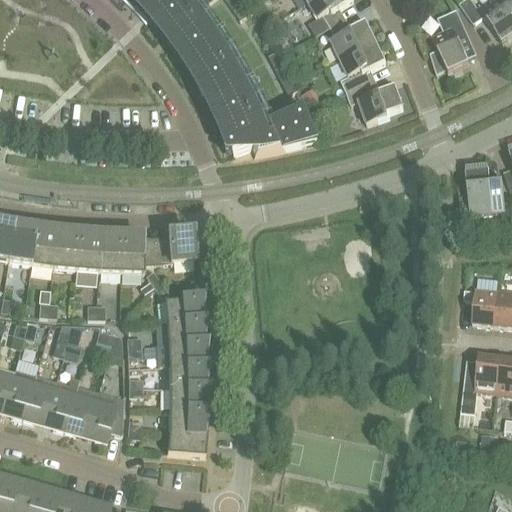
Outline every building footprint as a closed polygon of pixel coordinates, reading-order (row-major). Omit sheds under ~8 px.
[(129,0),(130,0),(153,25),(165,39),(173,50),(185,66),(196,82),(203,94),(212,111),(221,129),(227,142),(233,158),(234,160),(252,153),(255,160),(253,161),(253,162),(286,155),(318,148),(305,115),(275,127),(275,128),(271,130),(269,126),(261,108),(252,90),(242,72),(233,57),(222,40),(210,24),(202,13),(205,10),(206,11),(220,0),(221,0),(230,10),(241,26),(252,17),(242,2),(239,0),(129,0)] [(350,0),(319,0),(308,7),(318,24),(323,21),(330,33),(341,27),(335,18),(354,5),(350,0)] [(511,0),(497,0),(496,1),(511,23),(511,0)] [(511,41),(511,23),(496,1),(478,14),(469,1),(459,9),(473,29),(483,22),(502,49),(511,41)] [(260,24),(270,17),(265,9),(254,16),(260,24)] [(470,72),(466,64),(456,42),(467,38),(456,14),(437,23),(443,37),(431,42),(437,57),(430,60),(437,81),(446,77),(449,81),(470,72)] [(341,27),(330,33),(336,45),(331,48),(340,65),(376,48),(366,27),(346,37),(341,27)] [(376,48),(340,65),(348,82),(341,86),(346,98),(370,88),(365,78),(386,68),(376,48)] [(277,57),(269,61),(289,100),(297,96),(277,57)] [(403,113),(395,91),(374,99),(370,88),(346,98),(351,111),(359,108),(367,131),(390,122),(389,119),(403,113)] [(511,201),(511,157),(509,158),(511,166),(511,174),(503,177),(511,201)] [(502,190),(491,192),(489,176),(466,178),(467,189),(458,190),(461,224),(505,220),(502,190)] [(0,266),(8,268),(14,230),(0,227),(0,266)] [(30,271),(35,233),(14,230),(8,268),(30,271)] [(30,271),(52,274),(57,236),(35,233),(30,271)] [(57,236),(52,274),(75,276),(78,238),(57,236)] [(78,238),(75,276),(97,278),(100,240),(78,238)] [(143,244),(144,271),(172,269),(172,267),(195,265),(193,239),(167,242),(143,244)] [(120,279),(121,240),(100,240),(97,278),(120,279)] [(144,271),(143,244),(143,241),(121,240),(120,279),(143,279),(144,271)] [(146,282),(153,293),(161,288),(153,277),(146,282)] [(161,288),(153,293),(162,304),(169,299),(161,288)] [(463,305),(475,306),(472,330),(495,333),(498,297),(476,294),(476,296),(464,295),(463,305)] [(511,297),(498,297),(495,333),(511,334),(511,297)] [(96,325),(105,325),(105,299),(96,299),(96,311),(96,325)] [(166,329),(204,327),(202,313),(200,303),(163,307),(166,329)] [(0,316),(0,317),(9,319),(11,306),(2,304),(0,316)] [(38,323),(47,323),(48,310),(40,309),(38,323)] [(47,323),(56,324),(58,310),(48,310),(47,323)] [(87,325),(96,325),(96,311),(87,311),(87,325)] [(205,349),(204,327),(166,329),(167,351),(205,349)] [(12,341),(23,344),(25,334),(15,331),(12,341)] [(61,331),(57,344),(67,347),(72,331),(62,331),(61,331)] [(72,331),(67,347),(77,350),(83,331),(72,331)] [(36,337),(25,334),(23,344),(33,347),(36,337)] [(106,350),(108,340),(98,337),(95,348),(106,350)] [(108,340),(106,350),(116,353),(119,342),(108,340)] [(126,344),(127,353),(141,352),(140,343),(126,344)] [(205,349),(167,351),(168,372),(206,372),(205,349)] [(127,353),(127,366),(141,365),(141,352),(127,353)] [(501,364),(479,361),(476,385),(465,383),(461,414),(476,416),(478,397),(497,399),(501,364)] [(511,364),(501,364),(497,399),(511,401),(511,364)] [(31,380),(33,369),(13,365),(11,376),(31,380)] [(207,394),(206,372),(168,372),(169,394),(207,394)] [(11,385),(0,381),(0,419),(1,420),(11,385)] [(53,397),(56,388),(35,382),(32,391),(22,426),(43,432),(53,397)] [(63,438),(78,386),(71,384),(69,391),(56,388),(53,397),(43,432),(63,438)] [(1,420),(22,426),(32,391),(11,385),(1,420)] [(128,385),(128,394),(142,394),(142,385),(128,385)] [(84,444),(94,409),(98,398),(77,392),(79,386),(78,386),(63,438),(84,444)] [(142,394),(128,394),(128,403),(142,403),(142,394)] [(207,394),(169,394),(169,415),(207,417),(207,394)] [(121,442),(123,405),(98,398),(94,409),(84,444),(106,450),(109,438),(121,442)] [(169,415),(168,437),(206,438),(207,417),(169,415)] [(128,426),(128,435),(141,436),(142,427),(128,426)] [(141,436),(128,435),(127,444),(141,445),(141,436)] [(206,438),(168,437),(166,459),(204,462),(206,438)] [(481,439),(479,460),(499,463),(500,454),(496,453),(498,441),(481,439)] [(19,511),(26,490),(5,484),(0,502),(0,511),(19,511)] [(42,511),(47,495),(26,490),(19,511),(42,511)] [(42,511),(64,511),(67,501),(47,495),(42,511)] [(64,511),(86,511),(88,507),(67,501),(64,511)]
